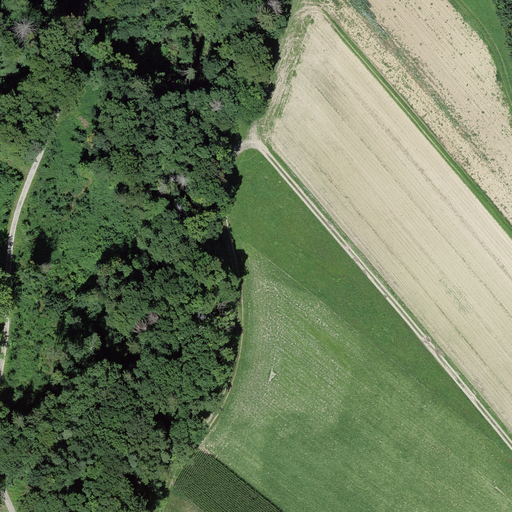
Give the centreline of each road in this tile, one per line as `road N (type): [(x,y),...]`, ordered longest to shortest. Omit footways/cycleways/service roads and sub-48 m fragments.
road 1 (track): [(170,511),(172,468),(214,426),(232,386),(240,332),(232,175),(242,148),(255,143)]
road 2 (track): [(511,450),(255,143)]
road 3 (track): [(84,0),(55,119),(22,196),(0,365)]
road 4 (track): [(232,190),(187,299),(180,338),(186,384),(172,468)]
road 5 (track): [(255,143),(301,0)]
